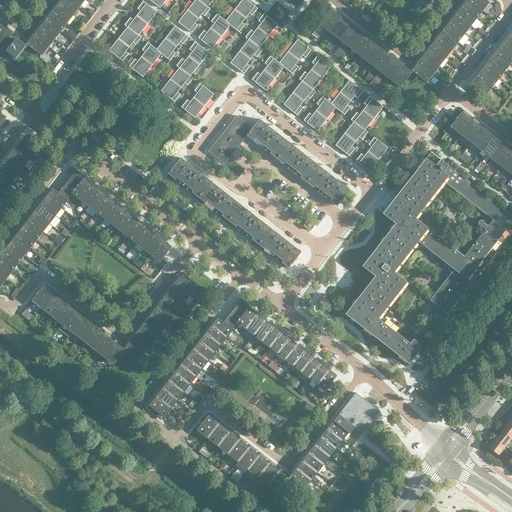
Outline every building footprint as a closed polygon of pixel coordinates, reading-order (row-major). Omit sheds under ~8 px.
[(79,8),(69,0),(61,0),(59,4),(69,12),(73,16),(79,8)] [(149,0),(160,8),(166,0),(149,0)] [(211,9),(208,7),(207,7),(197,0),(195,0),(188,10),(198,19),(202,14),(205,17),(211,9)] [(258,9),(246,0),(242,0),(235,10),(246,18),(249,14),(252,16),(258,9)] [(482,11),(468,0),(467,0),(462,8),(476,19),(482,11)] [(489,3),(484,0),(468,0),(482,11),(489,3)] [(148,24),(157,12),(143,2),(137,9),(141,11),(137,16),(148,24)] [(73,16),(69,12),(59,4),(52,12),(67,24),(73,16)] [(341,18),(340,17),(334,13),(336,11),(332,8),(331,10),(330,10),(319,24),(330,32),(341,18)] [(476,19),(462,8),(455,15),(470,27),(476,19)] [(195,23),(198,19),(188,10),(178,22),(192,33),(198,26),(195,23)] [(242,23),(246,18),(235,10),(226,21),(226,22),(230,25),(239,32),(245,25),(242,23)] [(67,24),(52,12),(46,20),(61,32),(67,24)] [(221,37),(230,25),(226,22),(226,21),(217,14),(211,21),(214,24),(211,28),(221,37)] [(269,36),(278,25),(278,24),(264,14),(259,21),(262,23),(258,28),(269,36)] [(340,40),(351,25),(350,25),(344,21),(346,18),(342,15),(340,17),(341,18),(330,32),(340,40)] [(470,27),(455,15),(449,23),(464,35),(470,27)] [(139,35),(147,24),(148,24),(137,16),(133,20),(130,18),(125,25),(128,28),(138,36),(139,35)] [(61,32),(46,20),(40,28),(55,40),(61,32)] [(350,48),(361,33),(360,33),(354,28),(356,26),(352,23),(350,25),(351,25),(340,40),(350,48)] [(464,35),(449,23),(443,31),(458,43),(464,35)] [(189,37),(175,26),(166,38),(176,47),(180,42),(183,44),(189,37)] [(0,48),(5,52),(16,38),(10,33),(11,31),(7,28),(6,30),(0,38),(0,48)] [(55,40),(40,28),(34,36),(49,47),(55,40)] [(142,38),(141,37),(139,35),(138,36),(128,28),(119,39),(129,47),(133,43),(136,45),(142,38)] [(212,49),(221,37),(211,28),(207,33),(204,31),(198,38),(212,49)] [(259,48),(260,48),(268,37),(269,36),(258,28),(254,33),(251,30),(246,38),(249,40),(259,48)] [(371,41),(370,41),(364,36),(366,34),(362,31),(360,33),(361,33),(350,48),(360,55),(371,41)] [(458,43),(443,31),(437,39),(452,50),(458,43)] [(15,61),(26,46),(20,41),(21,39),(17,36),(16,38),(5,52),(15,61)] [(49,47),(34,36),(28,44),(42,56),(49,47)] [(511,39),(508,36),(502,44),(511,52),(511,39)] [(173,51),(176,47),(166,38),(157,50),(161,54),(170,61),(176,54),(173,51)] [(126,52),(129,47),(119,39),(109,51),(123,62),(129,54),(126,52)] [(370,63),(381,49),(375,44),(376,42),(372,39),(370,41),(371,41),(360,55),(370,63)] [(452,50),(437,39),(431,47),(445,58),(452,50)] [(263,50),(262,50),(260,48),(259,48),(249,40),(240,51),(250,60),(254,55),(257,57),(263,50)] [(311,51),(298,40),(288,52),(299,60),(303,56),(306,58),(311,51)] [(199,65),(209,53),(195,42),(189,49),(192,52),(189,56),(199,65)] [(152,65),(161,54),(157,50),(148,43),(142,50),(145,52),(142,57),(152,65)] [(511,61),(511,52),(502,44),(496,52),(510,64),(511,61)] [(391,57),(385,52),(386,50),(382,47),(381,49),(370,63),(380,71),(391,57)] [(445,58),(431,47),(425,55),(439,66),(445,58)] [(247,64),(250,60),(240,51),(231,63),(244,74),(250,67),(247,64)] [(295,65),(299,60),(288,52),(279,63),(279,64),(284,67),(293,74),(298,67),(295,65)] [(510,64),(496,52),(490,60),(504,72),(510,64)] [(401,65),(395,60),(396,58),(392,55),(391,57),(380,71),(390,79),(401,65)] [(439,66),(425,55),(418,63),(433,74),(439,66)] [(190,76),(199,65),(189,56),(185,61),(182,59),(176,66),(179,68),(190,76)] [(275,79),(284,67),(279,64),(279,63),(270,56),(265,63),(268,66),(264,70),(275,79)] [(322,78),(331,66),(318,56),(312,63),(315,65),(311,70),(322,78)] [(143,77),(152,65),(142,57),(138,62),(135,59),(129,66),(143,77)] [(504,72),(490,60),(483,68),(498,79),(504,72)] [(400,87),(411,73),(405,68),(406,66),(402,62),(401,65),(390,79),(400,87)] [(433,74),(418,63),(412,71),(427,82),(433,74)] [(193,78),(190,76),(179,68),(170,80),(181,88),(185,83),(188,86),(193,78)] [(498,79),(483,68),(477,76),(492,87),(498,79)] [(266,91),(274,79),(275,79),(264,70),(261,75),(257,73),(252,80),(266,91)] [(313,90),(322,78),(311,70),(308,74),(305,72),(299,79),(302,82),(313,90)] [(492,87),(477,76),(471,84),(485,95),(492,87)] [(178,92),(181,88),(170,80),(161,91),(175,102),(181,95),(178,92)] [(363,91),(360,88),(350,81),(340,93),(351,101),(354,96),(357,98),(363,91)] [(316,92),(313,90),(302,82),(293,93),(304,101),(307,97),(310,99),(316,92)] [(205,106),(214,94),(200,84),(194,91),(198,93),(194,98),(205,106)] [(300,106),(304,101),(293,93),(284,105),(297,116),(303,108),(300,106)] [(347,105),(351,101),(340,93),(332,104),(331,104),(336,108),(345,115),(350,108),(347,105)] [(374,119),(383,107),(370,96),(364,104),(367,106),(363,111),(374,119)] [(327,119),(336,108),(331,104),(332,104),(322,97),(317,104),(320,106),(316,111),(327,119)] [(195,118),(205,106),(194,98),(190,102),(187,100),(181,107),(195,118)] [(317,131),(326,120),(327,119),(316,111),(312,116),(309,113),(304,121),(317,131)] [(365,130),(374,119),(363,111),(360,115),(357,113),(351,120),(354,122),(365,131),(365,130)] [(472,121),(466,116),(468,114),(464,111),(462,113),(451,127),(461,135),(472,121)] [(235,125),(240,118),(237,116),(231,123),(232,123),(235,125)] [(238,128),(243,121),(240,118),(235,125),(238,128)] [(482,129),(482,128),(476,124),(478,122),(474,118),(472,121),(461,135),(471,143),(482,129)] [(289,143),(279,134),(260,120),(253,128),(247,135),(277,159),(289,143)] [(241,130),(246,123),(243,121),(238,128),(241,130)] [(368,133),(365,130),(365,131),(354,122),(345,134),(356,142),(359,137),(362,140),(368,133)] [(240,144),(247,135),(244,133),(241,130),(238,128),(235,125),(232,123),(225,132),(225,133),(232,139),(230,142),(237,147),(237,148),(240,144)] [(244,133),(250,126),(246,123),(241,130),(244,133)] [(247,135),(253,128),(250,126),(244,133),(247,135)] [(481,151),(493,136),(492,136),(486,132),(488,129),(484,126),(482,128),(482,129),(471,143),(481,151)] [(237,147),(230,142),(232,139),(225,133),(225,132),(224,132),(221,136),(222,136),(215,145),(218,148),(222,151),(226,154),(229,157),(230,157),(237,148),(237,147)] [(352,147),(356,142),(345,134),(336,146),(349,156),(355,149),(352,147)] [(503,144),(502,144),(496,139),(498,137),(494,134),(492,136),(493,136),(481,151),(492,159),(503,144)] [(379,160),(388,148),(374,137),(369,145),(372,147),(368,152),(379,160)] [(502,166),(511,152),(511,151),(506,147),(508,145),(504,142),(502,144),(503,144),(492,159),(502,166)] [(320,167),(307,157),(289,143),(277,159),(308,183),(320,167)] [(213,155),(218,148),(215,145),(214,145),(209,152),(213,155)] [(31,159),(16,147),(10,155),(24,167),(31,159)] [(217,158),(222,151),(218,148),(213,155),(217,158)] [(221,161),(226,154),(222,151),(217,158),(221,161)] [(414,339),(410,343),(379,319),(408,282),(395,272),(418,242),(454,269),(430,300),(448,314),(511,232),(511,215),(431,152),(393,200),(391,198),(384,207),(386,209),(383,214),(396,224),(363,266),(370,273),(375,276),(346,314),(409,364),(420,351),(418,349),(421,345),(414,339)] [(369,172),(379,160),(368,152),(364,156),(361,154),(356,161),(369,172)] [(511,173),(511,152),(502,166),(511,174),(511,173)] [(225,164),(230,157),(229,157),(226,154),(221,161),(225,164)] [(24,167),(10,155),(4,163),(18,175),(24,167)] [(211,182),(181,158),(169,174),(168,175),(174,180),(175,179),(180,183),(193,193),(192,194),(198,199),(211,182)] [(18,175),(4,163),(0,167),(0,172),(12,182),(18,175)] [(350,190),(331,175),(320,167),(308,183),(337,206),(350,190)] [(73,193),(84,179),(83,178),(85,177),(75,169),(70,176),(68,179),(65,182),(66,183),(58,193),(67,200),(73,193)] [(12,182),(0,172),(0,185),(6,190),(12,182)] [(81,200),(92,185),(84,179),(73,193),(81,200)] [(241,205),(211,182),(198,199),(204,204),(205,203),(207,201),(212,205),(210,207),(218,212),(219,210),(224,214),(222,216),(223,216),(222,217),(228,222),(241,205)] [(89,206),(100,191),(92,185),(81,200),(89,206)] [(67,200),(58,193),(53,189),(47,197),(61,209),(68,200),(67,200)] [(96,212),(108,197),(100,191),(89,206),(96,212)] [(61,209),(47,197),(41,205),(55,216),(61,209)] [(104,218),(116,203),(108,197),(96,212),(104,218)] [(112,224),(124,210),(116,203),(104,218),(112,224)] [(55,216),(41,205),(34,213),(49,224),(55,216)] [(271,229),(241,205),(228,222),(234,227),(235,226),(237,224),(242,228),(240,230),(248,236),(249,234),(254,237),(252,239),(253,240),(252,241),(258,246),(271,229)] [(120,230),(132,216),(124,210),(112,224),(120,230)] [(49,224),(34,213),(28,221),(43,232),(49,224)] [(128,237),(139,222),(132,216),(120,230),(128,237)] [(310,231),(315,225),(309,220),(304,226),(310,231)] [(43,232),(28,221),(22,229),(37,240),(43,232)] [(136,243),(147,228),(139,222),(128,237),(136,243)] [(144,249),(155,234),(147,228),(136,243),(144,249)] [(37,240),(22,229),(16,237),(30,248),(37,240)] [(301,252),(271,229),(258,246),(264,250),(265,249),(265,250),(267,248),(272,251),(270,253),(278,259),(279,257),(284,261),(282,263),(283,263),(282,264),(288,269),(289,268),(301,252)] [(152,255),(163,240),(155,234),(144,249),(152,255)] [(30,248),(16,237),(10,244),(24,256),(30,248)] [(160,261),(171,247),(163,240),(152,255),(160,261)] [(24,256),(10,244),(4,252),(18,264),(24,256)] [(18,264),(4,252),(0,256),(0,262),(12,272),(18,264)] [(12,272),(0,262),(0,274),(6,280),(12,272)] [(196,288),(192,285),(181,276),(175,285),(189,296),(196,288)] [(54,295),(54,294),(48,290),(49,288),(45,285),(44,287),(33,301),(43,309),(54,295)] [(189,296),(175,285),(169,292),(183,304),(189,296)] [(53,317),(64,303),(64,302),(58,298),(59,295),(55,292),(54,294),(54,295),(43,309),(53,317)] [(183,304),(169,292),(162,300),(177,312),(183,304)] [(232,329),(238,322),(249,308),(250,306),(240,298),(235,306),(233,308),(230,312),(231,313),(224,322),(232,329)] [(63,325),(74,310),(68,305),(69,303),(65,300),(64,302),(64,303),(53,317),(63,325)] [(177,312),(162,300),(156,308),(171,320),(177,312)] [(84,318),(78,313),(79,311),(75,308),(74,310),(63,325),(73,332),(84,318)] [(171,320),(156,308),(150,316),(165,327),(171,320)] [(246,329),(257,314),(249,308),(238,322),(246,329)] [(254,335),(265,320),(257,314),(246,329),(254,335)] [(94,326),(88,321),(89,319),(85,316),(84,318),(73,332),(83,340),(94,326)] [(165,327),(150,316),(144,324),(159,335),(165,327)] [(232,329),(224,322),(218,318),(212,326),(226,338),(233,330),(232,329)] [(262,341),(273,327),(265,320),(254,335),(262,341)] [(93,348),(104,334),(98,329),(99,327),(95,324),(94,326),(83,340),(93,348)] [(159,335),(144,324),(138,332),(152,343),(159,335)] [(226,338),(212,326),(206,334),(220,346),(226,338)] [(270,347),(281,333),(273,327),(262,341),(270,347)] [(114,342),(108,337),(109,335),(105,332),(104,334),(93,348),(103,356),(114,342)] [(152,343),(138,332),(132,340),(146,351),(152,343)] [(277,353),(289,339),(281,333),(270,347),(277,353)] [(220,346),(206,334),(199,342),(214,354),(220,346)] [(113,364),(124,350),(118,345),(120,343),(115,339),(114,342),(103,356),(113,364)] [(285,360),(297,345),(289,339),(277,353),(285,360)] [(146,351),(132,340),(125,348),(140,359),(146,351)] [(214,354),(199,342),(193,350),(208,361),(214,354)] [(293,366),(305,351),(297,345),(285,360),(293,366)] [(208,361),(193,350),(187,358),(202,369),(208,361)] [(301,372),(312,357),(305,351),(293,366),(301,372)] [(309,378),(320,364),(312,357),(301,372),(309,378)] [(202,369),(187,358),(181,366),(196,377),(202,369)] [(317,384),(328,370),(320,364),(309,378),(317,384)] [(196,377),(181,366),(175,374),(189,385),(196,377)] [(325,391),(336,376),(328,370),(317,384),(325,391)] [(189,385),(175,374),(169,382),(183,393),(189,385)] [(183,393),(169,382),(162,390),(177,401),(183,393)] [(177,401),(162,390),(156,397),(171,409),(177,401)] [(377,415),(376,409),(356,393),(339,414),(340,414),(334,421),(348,432),(354,425),(363,433),(377,415)] [(171,409),(156,397),(150,405),(165,417),(171,409)] [(208,438),(219,424),(213,419),(214,417),(211,414),(209,416),(198,430),(208,438)] [(229,432),(229,431),(223,427),(224,425),(220,421),(219,424),(208,438),(218,446),(229,432)] [(348,433),(348,432),(334,421),(328,429),(342,441),(348,433)] [(511,438),(511,425),(508,422),(501,430),(511,438)] [(228,454),(239,440),(239,439),(233,435),(234,432),(230,429),(229,431),(229,432),(218,446),(228,454)] [(342,441),(328,429),(321,437),(336,449),(342,441)] [(505,447),(511,438),(501,430),(495,439),(505,447)] [(249,447),(243,442),(245,440),(241,437),(239,439),(239,440),(228,454),(238,462),(249,447)] [(336,449),(321,437),(315,445),(330,457),(336,449)] [(499,455),(505,447),(495,439),(488,447),(499,455)] [(248,469),(259,455),(253,450),(255,448),(251,445),(249,447),(238,462),(248,469)] [(330,457),(315,445),(309,453),(324,464),(330,457)] [(258,477),(269,463),(263,458),(265,456),(261,453),(259,455),(248,469),(258,477)] [(324,464),(309,453),(303,461),(318,472),(324,464)] [(268,485),(279,471),(273,466),(275,464),(271,461),(269,463),(258,477),(268,485)] [(318,472),(303,461),(297,469),(311,480),(318,472)] [(278,493),(290,479),(283,474),(285,472),(281,469),(279,471),(268,485),(278,493)] [(311,480),(297,469),(290,477),(305,488),(311,480)]
